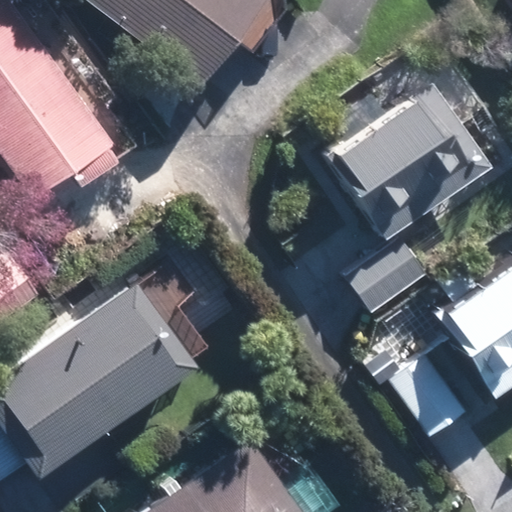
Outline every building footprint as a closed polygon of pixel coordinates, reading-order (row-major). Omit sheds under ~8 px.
[(12,0),(0,0),(0,151),(25,186),(106,128),(12,0)] [(87,0),(195,75),(247,0),(87,0)] [(486,153),(428,72),(317,151),(374,232),(486,153)] [(391,228),(338,269),(370,310),(423,269),(391,228)] [(511,237),(429,293),(493,388),(511,374),(511,237)] [(0,240),(0,293),(26,274),(0,240)] [(135,273),(0,367),(0,379),(34,429),(14,443),(33,470),(194,357),(135,273)] [(466,407),(417,342),(378,372),(427,437),(466,407)] [(0,467),(17,455),(0,432),(0,467)] [(305,511),(259,434),(127,511),(305,511)]
